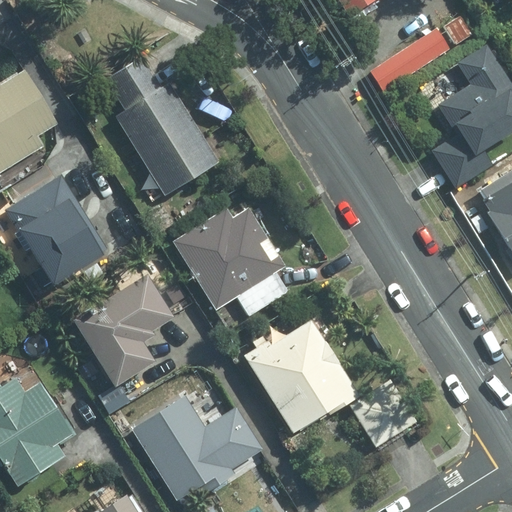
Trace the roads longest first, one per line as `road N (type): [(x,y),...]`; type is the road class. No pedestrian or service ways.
road 1 (residential): [(314,97),(511,427)]
road 2 (residential): [(314,97),(242,31),(180,0)]
